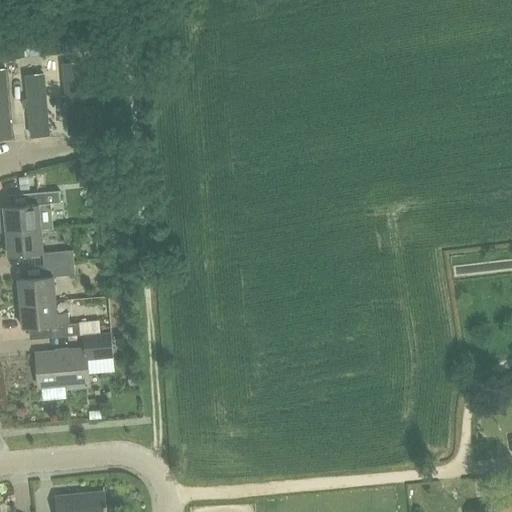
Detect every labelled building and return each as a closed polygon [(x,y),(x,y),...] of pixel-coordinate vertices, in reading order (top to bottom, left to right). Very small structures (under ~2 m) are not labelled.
[(77,39),(75,39),(76,51),(87,50),(86,38),(77,39)] [(59,41),(38,43),(39,56),(60,54),(60,53),(59,41)] [(24,44),(5,46),(6,59),(25,57),(24,44)] [(89,134),(85,67),(62,68),(66,135),(89,134)] [(0,141),(11,141),(6,71),(0,71),(0,141)] [(31,139),(49,137),(44,75),(26,76),(31,139)] [(4,210),(0,210),(0,220),(1,233),(6,232),(37,229),(53,228),(51,214),(50,203),(60,202),(60,191),(32,194),(33,205),(3,208),(4,210)] [(37,229),(6,232),(8,257),(39,254),(39,253),(37,229)] [(73,250),(41,253),(41,254),(42,266),(74,263),(73,250)] [(43,278),(18,280),(20,304),(51,302),(49,277),(75,275),(74,263),(42,266),(43,278)] [(51,302),(20,304),(22,329),(50,326),(52,338),(80,336),(79,324),(68,325),(67,313),(52,314),(51,302)] [(85,349),(35,354),(38,388),(68,385),(68,389),(89,387),(87,360),(113,358),(111,334),(83,336),(85,349)] [(57,511),(105,511),(104,492),(56,498),(57,511)]
